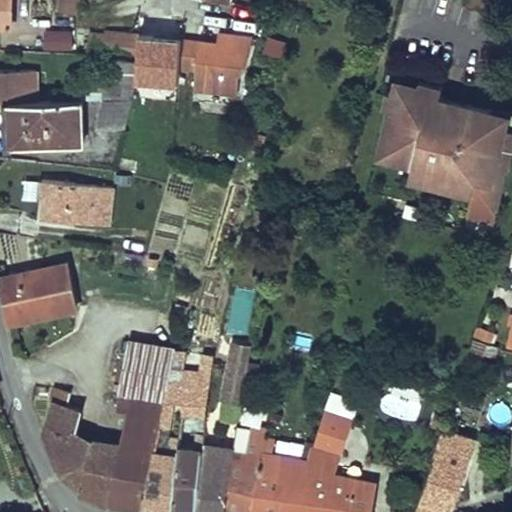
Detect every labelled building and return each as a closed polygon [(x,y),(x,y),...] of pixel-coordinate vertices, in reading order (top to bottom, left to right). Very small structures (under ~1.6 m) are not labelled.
[(0,0),(0,27),(11,27),(11,0),(0,0)] [(54,0),(53,12),(77,15),(79,0),(54,0)] [(72,51),(73,31),(42,29),(41,50),(72,51)] [(138,35),(107,32),(107,35),(105,57),(109,57),(139,59),(138,35)] [(105,57),(107,35),(90,34),(88,55),(105,57)] [(217,44),(181,40),(180,67),(196,69),(193,88),(237,94),(240,75),(243,75),(253,38),(218,34),(217,44)] [(281,58),(286,41),(266,35),(261,52),(281,58)] [(81,84),(82,99),(104,99),(134,98),(139,59),(109,57),(106,85),(81,84)] [(0,101),(9,101),(37,101),(37,69),(0,69),(0,101)] [(511,115),(459,103),(455,123),(435,118),(440,99),(442,88),(419,82),(418,85),(418,88),(405,95),(392,92),(389,92),(385,109),(390,110),(382,146),(393,149),(390,160),(412,165),(409,179),(472,194),(469,205),(483,209),(484,206),(494,200),(497,201),(504,171),(507,172),(511,151),(511,115)] [(53,92),(53,100),(68,100),(68,91),(53,92)] [(126,129),(134,98),(104,99),(96,130),(126,129)] [(37,101),(9,101),(10,145),(84,143),(82,99),(68,100),(53,100),(37,101)] [(459,103),(440,99),(435,118),(455,123),(459,103)] [(382,146),(379,157),(390,160),(393,149),(382,146)] [(113,186),(43,178),(41,194),(45,195),(43,217),(109,224),(113,186)] [(67,262),(2,276),(11,322),(77,308),(67,262)] [(475,340),(471,354),(483,358),(484,354),(495,357),(498,346),(475,340)] [(173,362),(176,348),(133,344),(130,346),(120,395),(166,403),(166,400),(171,375),(173,362)] [(252,348),(234,344),(226,382),(228,383),(224,401),(240,404),(252,348)] [(173,362),(171,375),(210,381),(212,368),(173,362)] [(171,375),(166,400),(182,401),(191,402),(191,415),(206,416),(210,381),(171,375)] [(55,401),(65,404),(69,391),(56,387),(52,400),(55,401)] [(166,403),(120,395),(119,409),(127,410),(163,417),(166,403)] [(45,432),(62,471),(76,432),(80,408),(65,404),(55,401),(48,427),(51,430),(45,432)] [(182,401),(182,414),(191,415),(191,402),(182,401)] [(127,410),(121,444),(157,450),(161,430),(163,417),(127,410)] [(286,486),(280,511),(370,511),(375,485),(334,478),(353,424),(325,413),(324,415),(313,446),(320,447),(315,463),(308,491),(286,486)] [(251,511),(266,436),(268,428),(251,424),(246,451),(235,449),(228,494),(226,511),(251,511)] [(475,439),(443,429),(415,511),(438,511),(448,508),(456,486),(459,487),(475,439)] [(161,430),(157,450),(178,453),(179,446),(180,433),(161,430)] [(74,474),(82,477),(92,439),(80,431),(76,432),(62,471),(74,474)] [(178,453),(173,511),(181,511),(192,511),(195,511),(203,444),(204,432),(197,432),(195,448),(179,446),(178,453)] [(266,436),(251,511),(280,511),(286,486),(308,491),(315,463),(309,462),(273,454),(276,438),(266,436)] [(144,507),(157,450),(121,444),(92,439),(82,477),(80,490),(110,502),(128,505),(144,507)] [(203,444),(195,511),(226,511),(228,494),(235,449),(203,444)] [(320,447),(313,446),(309,462),(315,463),(320,447)] [(157,450),(144,507),(157,509),(173,511),(178,453),(157,450)] [(456,486),(448,508),(453,506),(459,487),(456,486)]
